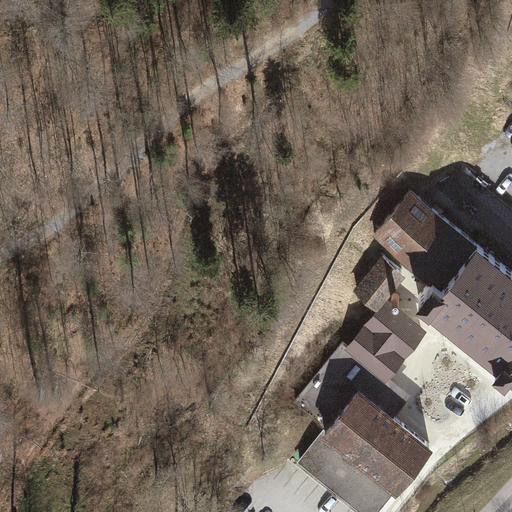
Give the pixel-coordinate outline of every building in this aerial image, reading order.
[(372,232),(435,283),(472,239),(409,188),(372,232)] [(511,370),(511,271),(472,239),(435,283),(419,302),(509,375),(511,370)] [(383,252),(354,288),(376,306),(384,294),(404,269),(383,252)] [(343,346),(385,379),(426,327),(384,294),(376,306),(343,346)] [(362,511),(375,511),(394,489),(430,443),(354,382),(317,429),(294,458),(362,511)]
